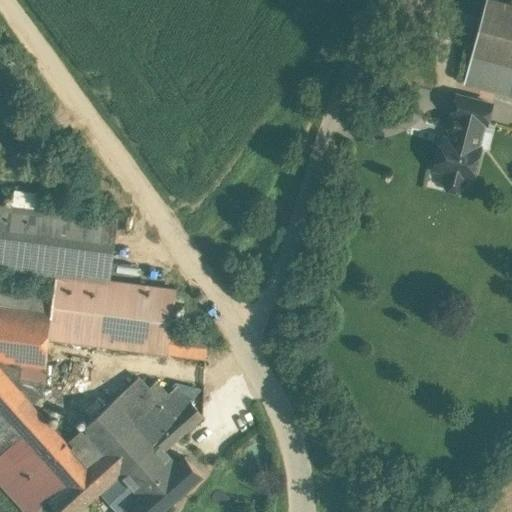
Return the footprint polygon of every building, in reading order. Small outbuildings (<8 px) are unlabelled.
[(511,4),(495,0),(486,0),(471,58),(511,69),(511,4)] [(511,69),(471,58),(465,81),(511,93),(511,69)] [(481,100),(458,94),(453,113),(457,114),(476,119),(481,100)] [(457,114),(456,119),(454,119),(452,119),(449,121),(448,125),(449,128),(451,130),(453,130),(451,138),(444,137),(436,167),(448,170),(466,175),(474,177),(482,146),(478,145),(485,121),(488,122),(493,103),(481,100),(476,119),(457,114)] [(466,175),(448,170),(445,181),(449,188),(457,190),(464,186),(466,175)] [(117,220),(0,204),(0,264),(57,272),(109,279),(117,220)] [(176,288),(109,280),(109,279),(57,272),(54,294),(11,289),(11,287),(0,285),(0,408),(12,422),(23,434),(67,483),(49,499),(60,511),(77,511),(102,490),(121,473),(141,494),(177,463),(167,450),(166,449),(148,430),(146,428),(118,396),(82,428),(103,451),(88,464),(33,404),(43,395),(50,337),(168,353),(168,352),(207,357),(210,333),(171,328),(176,288)] [(167,394),(156,381),(148,388),(138,377),(118,396),(146,428),(150,425),(156,431),(190,401),(176,386),(167,394)] [(190,401),(156,431),(150,425),(146,428),(148,430),(166,449),(203,416),(203,415),(190,401)] [(0,432),(12,422),(0,408),(0,432)] [(12,422),(0,432),(0,454),(23,434),(12,422)] [(23,434),(0,454),(0,477),(31,511),(35,511),(49,499),(67,483),(23,434)] [(177,463),(141,494),(121,473),(102,490),(121,511),(161,511),(203,475),(186,455),(177,463)]
